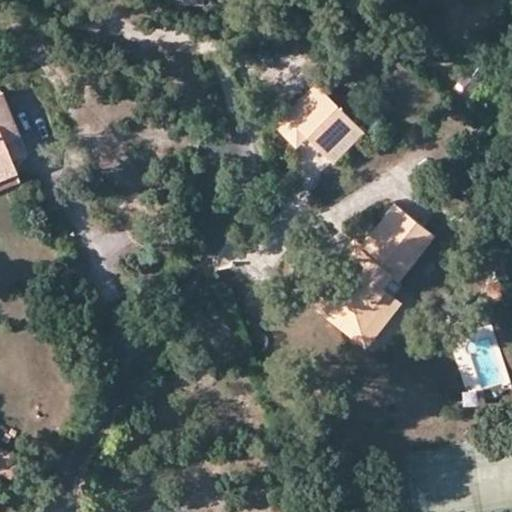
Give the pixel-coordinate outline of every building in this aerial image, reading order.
[(283,116),(305,134),(323,149),(351,118),(311,82),(283,116)] [(0,167),(9,164),(6,157),(2,159),(0,154),(0,136),(6,134),(11,131),(0,106),(0,167)] [(294,145),(305,134),(283,116),(272,126),(294,145)] [(361,126),(351,118),(323,149),(333,159),(361,126)] [(15,153),(6,134),(0,136),(0,154),(2,159),(6,157),(15,153)] [(0,184),(15,178),(9,164),(0,167),(0,184)] [(422,246),(434,232),(400,203),(365,242),(373,249),(359,264),(347,253),(335,267),(345,276),(327,297),(364,329),(381,309),(373,302),(386,288),(385,287),(393,278),(400,284),(428,252),(422,246)] [(441,238),(434,232),(422,246),(428,252),(441,238)] [(360,238),(347,253),(359,264),(373,249),(365,242),(360,238)] [(402,302),(386,288),(373,302),(381,309),(364,329),(327,297),(345,276),(335,267),(307,298),(363,347),(402,302)] [(500,287),(488,288),(489,304),(501,303),(500,287)] [(21,469),(0,461),(0,477),(16,484),(21,469)]
